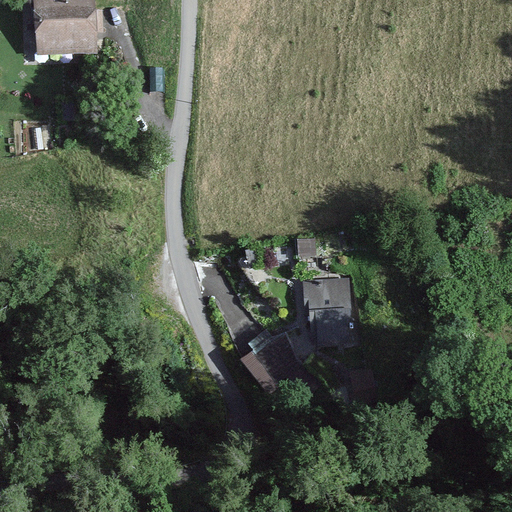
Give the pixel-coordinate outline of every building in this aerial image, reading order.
[(92,0),(42,0),(32,0),(32,61),(91,61),(92,0)] [(314,237),(298,238),(298,254),(314,254),(314,237)] [(350,279),(305,281),(306,315),(311,315),(313,345),(352,344),(350,279)] [(281,339),(246,353),(263,396),(298,382),(281,339)] [(371,370),(351,373),(356,405),(376,402),(371,370)]
